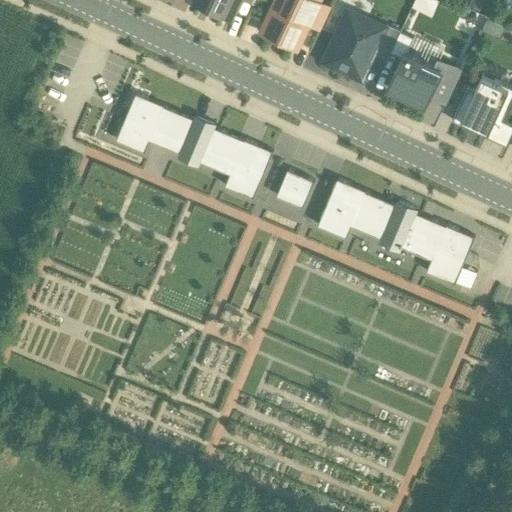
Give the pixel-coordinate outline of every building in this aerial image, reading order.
[(196,0),(205,4),(207,1),(212,3),(210,6),(232,16),(239,0),(196,0)] [(276,0),(262,30),(298,47),(310,20),(319,1),(319,0),(276,0)] [(319,1),(310,20),(323,26),(332,6),(319,1)] [(349,9),(325,59),(362,76),(374,51),(381,35),(385,26),(349,9)] [(401,28),(387,22),(385,26),(381,35),(395,41),(401,28)] [(395,41),(381,35),(374,51),(388,57),(395,41)] [(438,63),(406,48),(389,85),(426,101),(430,93),(442,65),(438,63)] [(463,68),(440,58),(438,63),(442,65),(430,93),(448,101),(463,68)] [(511,85),(483,72),(476,88),(469,85),(453,119),(475,129),(476,125),(488,131),(489,132),(491,128),(498,131),(504,118),(511,100),(511,85)] [(220,128),(214,126),(216,122),(196,113),(195,117),(150,97),(137,91),(116,138),(145,151),(150,139),(180,152),(179,155),(198,164),(200,160),(230,173),(225,184),(253,197),(274,150),(274,149),(260,143),(245,136),(244,139),(239,137),(220,128)] [(511,135),(511,121),(504,118),(498,131),(491,128),(489,132),(488,131),(486,134),(508,144),(511,135)] [(289,167),(277,194),(304,206),(315,179),(289,167)] [(366,189),(338,176),(318,223),(347,236),(352,224),(382,237),(381,240),(400,249),(402,245),(432,258),(426,270),(455,282),(476,235),(447,223),(447,224),(421,213),(416,211),(418,207),(398,199),(396,203),(385,198),(366,190),(366,189)]
